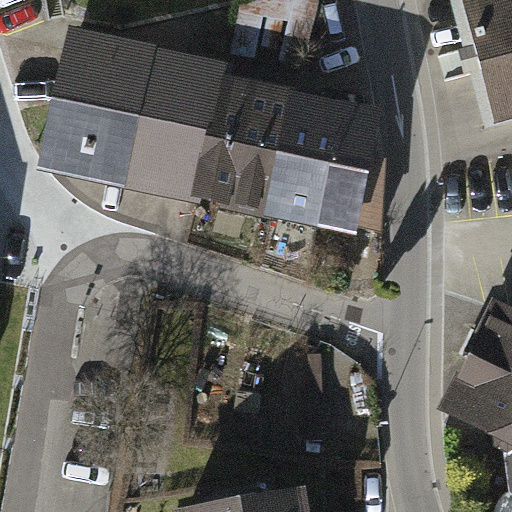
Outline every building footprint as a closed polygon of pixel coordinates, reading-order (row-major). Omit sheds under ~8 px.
[(511,0),(457,0),(498,137),(511,133),(511,0)] [(162,64),(77,45),(49,172),(134,191),(162,64)] [(235,81),(162,64),(134,191),(207,207),(235,81)] [(235,81),(207,207),(277,223),(302,110),(305,96),(235,81)] [(343,238),(369,125),(302,110),(277,223),(343,238)] [(511,452),(511,315),(500,310),(444,418),(511,452)] [(323,361),(204,357),(201,446),(320,450),(323,361)] [(299,511),(297,498),(220,511),(299,511)]
